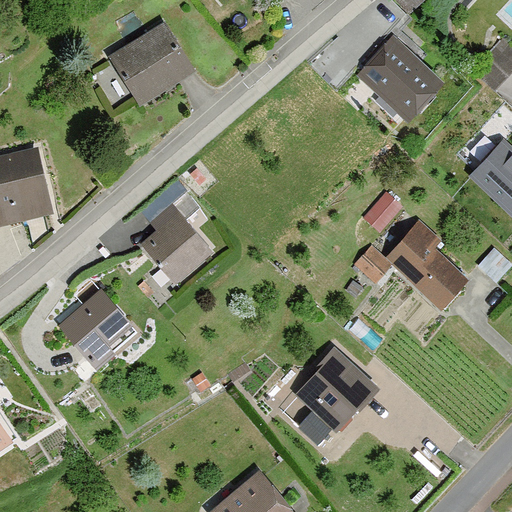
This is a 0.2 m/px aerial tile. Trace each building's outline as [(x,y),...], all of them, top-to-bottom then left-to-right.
[(103,50),(134,100),(190,66),(159,16),(103,50)] [(394,33),(358,74),(411,119),(446,78),(394,33)] [(495,92),(511,72),(511,46),(502,38),(472,71),(495,92)] [(469,174),(511,214),(511,144),(503,137),(469,174)] [(35,148),(0,156),(0,221),(50,210),(35,148)] [(403,207),(386,192),(363,218),(380,232),(403,207)] [(140,252),(166,282),(206,248),(170,206),(130,240),(140,252)] [(392,265),(442,311),(469,281),(435,249),(442,241),(419,220),(384,258),(392,265)] [(384,258),(372,246),(354,264),(376,284),(392,265),(384,258)] [(132,328),(95,285),(53,321),(90,364),(132,328)] [(378,384),(335,346),(296,392),(314,408),(336,426),(339,429),(378,384)] [(203,373),(193,380),(200,392),(211,386),(203,373)] [(322,443),(336,426),(314,408),(300,424),(322,443)] [(0,411),(0,451),(18,440),(0,411)] [(292,511),(255,468),(204,511),(292,511)]
